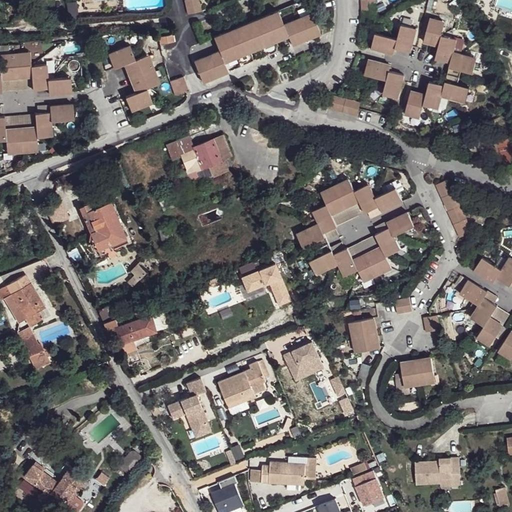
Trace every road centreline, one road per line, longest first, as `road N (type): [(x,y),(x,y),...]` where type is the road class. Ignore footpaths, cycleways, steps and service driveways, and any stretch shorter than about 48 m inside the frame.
road 1 (residential): [(511,394),(443,403),(405,423),(382,410),(374,390),(379,375),(451,266),(451,240),(412,153)]
road 2 (residential): [(20,176),(122,383),(198,511)]
road 3 (residential): [(20,176),(202,102)]
road 4 (unknown): [(182,21),(0,31)]
road 5 (unknown): [(118,136),(97,95),(9,103)]
